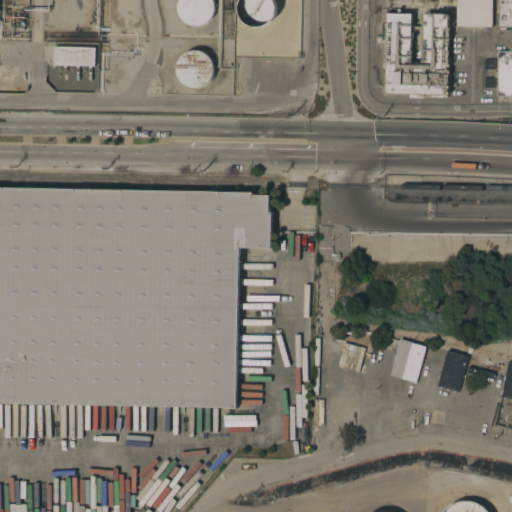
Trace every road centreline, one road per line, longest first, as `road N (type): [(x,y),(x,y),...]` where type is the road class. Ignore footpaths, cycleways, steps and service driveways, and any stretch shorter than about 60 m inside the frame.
road 1 (primary): [(347,136),(0,128)]
road 2 (primary): [(155,156),(350,159)]
road 3 (primary): [(511,140),(347,136)]
road 4 (primary): [(350,159),(511,164)]
road 5 (primary): [(0,153),(155,156)]
